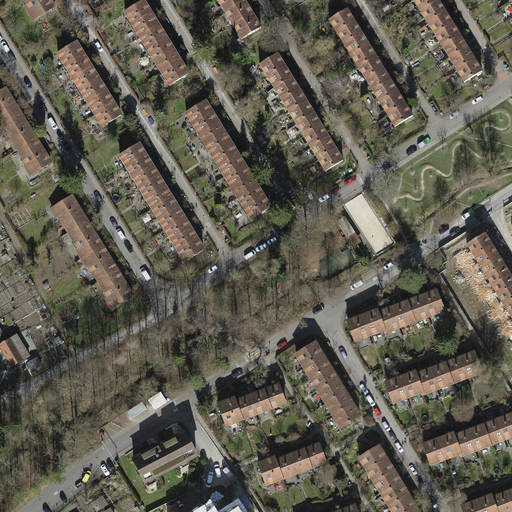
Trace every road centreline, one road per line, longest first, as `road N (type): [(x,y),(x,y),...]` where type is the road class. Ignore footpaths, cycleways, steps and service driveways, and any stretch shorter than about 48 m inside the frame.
road 1 (residential): [(231,262),(176,299),(155,296),(0,49)]
road 2 (residential): [(323,314),(122,438),(25,511)]
road 3 (residential): [(231,262),(70,0)]
road 4 (residential): [(161,0),(294,217)]
road 5 (residential): [(323,314),(445,511)]
road 6 (residential): [(511,192),(323,314)]
road 7 (residential): [(367,176),(259,0)]
road 8 (residential): [(358,0),(437,128)]
